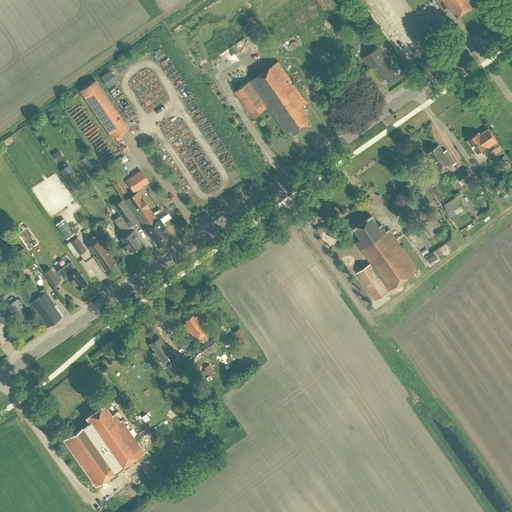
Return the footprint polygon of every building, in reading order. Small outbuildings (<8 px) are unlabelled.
[(436,0),(443,9),(450,5),(457,16),(475,3),(473,0),(436,0)] [(372,68),(374,66),(383,80),(386,78),(388,81),(396,75),(394,72),(397,70),(380,46),(364,57),(371,68),(372,68)] [(300,88),(298,85),(296,86),(278,61),(235,90),(254,117),(269,107),(285,133),(292,129),(295,134),(311,123),(305,114),(309,112),(303,104),(306,102),(303,97),(310,93),(306,88),(300,92),(298,89),(300,88)] [(107,68),(96,76),(104,87),(115,80),(107,68)] [(95,81),(80,91),(113,139),(128,129),(95,81)] [(478,132),(467,140),(477,153),(488,146),(488,147),(497,140),(489,128),(480,134),(478,132)] [(487,149),(489,155),(500,150),(497,144),(487,149)] [(428,153),(441,172),(456,162),(447,149),(444,151),(439,145),(428,153)] [(56,151),(50,155),(53,161),(60,157),(56,151)] [(61,169),(72,185),(80,180),(69,164),(61,169)] [(125,179),(134,191),(149,180),(140,168),(125,179)] [(473,176),(467,168),(456,175),(462,184),(473,176)] [(112,183),(118,191),(124,187),(118,179),(112,183)] [(495,187),(499,192),(509,185),(505,179),(495,187)] [(144,229),(151,240),(152,239),(159,248),(171,239),(166,229),(167,228),(160,218),(158,219),(138,191),(126,199),(145,227),(144,229)] [(441,206),(450,221),(469,210),(460,195),(441,206)] [(122,247),(126,253),(129,251),(130,252),(141,245),(136,237),(138,236),(133,229),(140,225),(123,199),(114,205),(121,214),(114,219),(124,235),(121,237),(125,244),(122,247)] [(418,270),(389,229),(386,231),(381,224),(379,226),(371,215),(353,228),(361,238),(357,241),(371,262),(358,272),(377,299),(418,270)] [(61,220),(54,225),(64,239),(71,235),(61,220)] [(17,233),(28,249),(38,243),(26,226),(17,233)] [(70,241),(79,254),(86,249),(76,236),(70,241)] [(94,256),(104,270),(115,262),(105,248),(103,249),(94,236),(87,241),(96,254),(94,256)] [(13,249),(24,265),(32,260),(20,243),(13,249)] [(51,264),(54,267),(66,259),(63,255),(51,264)] [(71,261),(57,270),(64,279),(68,276),(77,289),(86,283),(76,269),(71,261)] [(49,267),(41,273),(51,286),(58,281),(49,267)] [(26,280),(20,271),(8,279),(15,288),(26,280)] [(27,281),(17,288),(28,304),(30,302),(46,325),(60,316),(53,306),(54,305),(43,289),(37,292),(39,295),(38,297),(27,281)] [(12,320),(24,311),(13,297),(2,305),(12,320)] [(207,338),(204,334),(208,331),(197,315),(194,317),(192,314),(184,319),(186,322),(183,324),(194,340),(199,337),(202,342),(207,338)] [(232,332),(239,343),(247,339),(240,327),(232,332)] [(159,362),(163,368),(165,367),(175,381),(184,375),(180,370),(181,370),(174,360),(171,362),(167,357),(170,354),(159,337),(149,344),(154,351),(152,353),(159,362)] [(200,353),(213,346),(211,341),(198,349),(200,353)] [(182,403),(188,410),(200,402),(194,395),(182,403)] [(111,415),(104,404),(85,417),(89,422),(63,440),(95,486),(144,452),(121,420),(119,421),(114,413),(111,415)]
